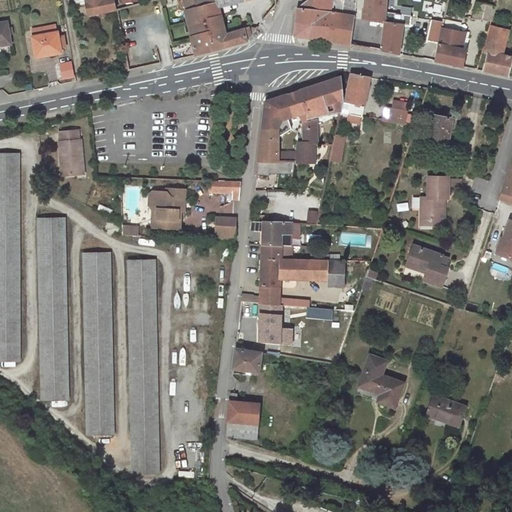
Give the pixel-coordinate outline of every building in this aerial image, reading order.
[(113,0),(86,0),(89,16),(100,14),(101,17),(106,17),(105,13),(116,11),(113,0)] [(276,0),(181,0),(195,55),(247,42),(247,41),(250,37),(247,29),(226,37),(220,12),(231,8),(230,5),(247,0),(256,0),(260,13),(265,19),(277,5),(276,0)] [(333,0),(332,0),(309,0),(300,7),(300,10),(297,11),(294,37),(351,46),(353,16),(342,15),(343,1),(333,0)] [(362,18),(353,16),(351,46),(381,52),(384,15),(384,0),(364,0),(364,7),(363,7),(362,18)] [(476,5),(473,20),(492,23),(497,8),(476,5)] [(409,17),(384,15),(381,52),(399,55),(401,26),(408,27),(409,17)] [(443,20),(428,19),(425,42),(438,44),(441,29),(443,20)] [(489,54),(484,71),(498,74),(508,77),(511,62),(511,58),(503,56),(510,26),(494,21),(486,53),(489,54)] [(441,29),(438,44),(434,61),(463,67),(466,50),(465,50),(467,38),(458,37),(459,33),(441,29)] [(35,55),(58,50),(55,31),(31,36),(35,55)] [(62,80),(75,77),(71,61),(58,63),(62,80)] [(370,78),(350,75),(345,104),(341,103),(339,113),(348,115),(361,118),(370,78)] [(339,79),(299,92),(307,114),(307,148),(298,147),(296,167),(297,167),(329,166),(332,150),(315,148),(317,126),(312,125),(312,122),(328,117),(326,108),(341,103),(342,93),(339,79)] [(299,92),(265,103),(262,131),(276,131),(283,123),(307,114),(299,92)] [(339,113),(341,103),(326,108),(328,117),(339,113)] [(394,103),(393,111),(405,112),(406,105),(394,103)] [(385,109),(383,122),(404,126),(406,113),(385,109)] [(360,125),(361,118),(348,115),(346,123),(360,125)] [(425,118),(419,116),(415,127),(413,133),(419,135),(425,118)] [(453,120),(433,117),(429,139),(430,139),(428,147),(441,150),(442,142),(448,143),(453,120)] [(79,130),(60,131),(60,141),(59,141),(60,160),(64,160),(65,175),(83,174),(81,140),(79,140),(79,130)] [(278,141),(276,131),(262,131),(260,154),(257,180),(268,180),(268,175),(268,168),(278,168),(278,141)] [(0,354),(16,355),(13,150),(0,150),(0,354)] [(511,158),(500,200),(511,204),(511,158)] [(428,179),(427,200),(421,200),(421,209),(421,221),(432,221),(432,227),(440,227),(441,213),(439,212),(439,209),(445,209),(445,200),(449,200),(449,178),(438,179),(428,179)] [(451,178),(451,187),(460,187),(460,178),(451,178)] [(242,180),(212,181),(212,180),(205,181),(206,193),(240,193),(242,180)] [(148,193),(148,203),(151,207),(152,207),(155,207),(156,210),(156,218),(157,218),(157,226),(179,227),(179,218),(177,218),(177,211),(177,207),(177,196),(183,196),(183,187),(165,186),(166,190),(152,189),(148,193)] [(289,195),(291,186),(275,186),(274,194),(289,195)] [(264,198),(265,191),(255,190),(254,196),(264,198)] [(317,223),(318,210),(307,209),(306,222),(317,223)] [(68,396),(63,217),(36,218),(42,398),(68,396)] [(234,239),(237,220),(209,219),(209,239),(234,239)] [(511,221),(504,238),(507,239),(501,255),(511,258),(511,221)] [(300,224),(264,223),(259,223),(252,223),(250,233),(262,233),(262,246),(279,247),(290,248),(291,235),(299,236),(300,224)] [(121,234),(139,234),(139,225),(122,225),(121,234)] [(496,253),(501,255),(507,239),(504,238),(502,237),(496,253)] [(280,258),(279,247),(262,246),(260,296),(241,294),(241,301),(260,303),(281,305),(305,307),(306,302),(280,300),(280,279),(327,281),(327,261),(280,260),(280,258)] [(292,259),(291,248),(290,248),(279,247),(280,258),(292,259)] [(412,247),(408,263),(419,266),(417,272),(426,274),(423,282),(441,288),(447,269),(438,266),(441,257),(412,247)] [(85,435),(115,433),(109,250),(80,251),(85,435)] [(161,474),(153,260),(125,262),(133,475),(161,474)] [(406,268),(417,272),(419,266),(408,263),(406,268)] [(368,270),(366,277),(376,281),(378,273),(368,270)] [(281,305),(260,303),(258,340),(290,344),(292,329),(280,327),(281,305)] [(261,353),(235,349),(232,368),(258,373),(261,353)] [(395,407),(403,383),(381,375),(386,361),(369,355),(364,370),(370,372),(365,388),(380,394),(377,401),(395,407)] [(370,372),(364,370),(359,385),(365,388),(370,372)] [(229,396),(226,436),(256,439),(259,405),(239,403),(240,397),(229,396)] [(463,404),(440,397),(434,415),(447,418),(447,421),(457,424),(463,404)]
